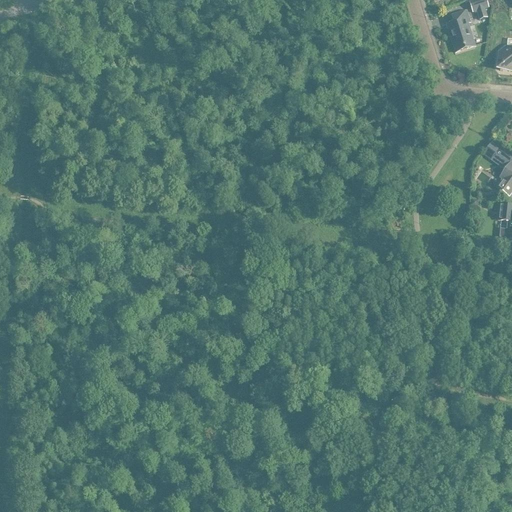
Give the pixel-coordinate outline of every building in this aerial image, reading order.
[(475,0),(469,2),(472,12),(488,7),(485,0),(475,0)] [(454,22),(446,25),(455,53),(474,47),(467,23),(469,22),(466,11),(452,15),(454,22)] [(511,47),(504,47),(498,52),(497,70),(511,71),(511,47)] [(495,157),(509,167),(501,178),(503,180),(498,188),(508,195),(511,188),(511,156),(493,143),(483,156),(491,162),(495,157)] [(499,239),(511,240),(511,206),(499,205),(498,221),(508,222),(507,230),(500,229),(499,239)]
